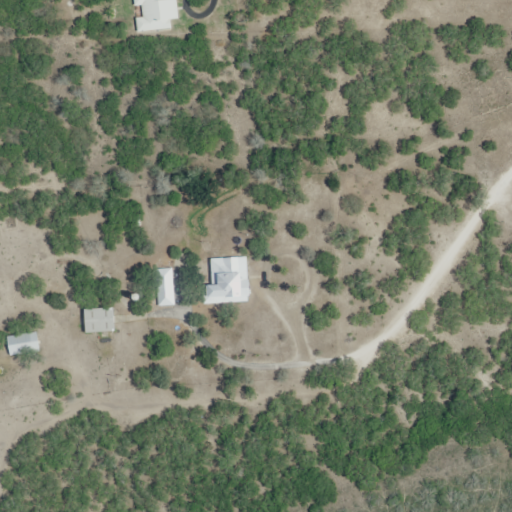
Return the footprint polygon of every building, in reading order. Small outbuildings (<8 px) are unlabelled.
[(139,31),(173,28),(172,19),(180,18),(178,0),(135,0),(136,6),(143,5),(144,16),(138,17),(139,31)] [(206,286),(206,301),(248,301),(248,258),(213,258),(213,286),(206,286)] [(157,269),(158,306),(176,305),(175,269),(157,269)] [(86,308),(87,332),(116,332),(116,308),(86,308)] [(37,329),(8,337),(13,356),(42,349),(37,329)]
